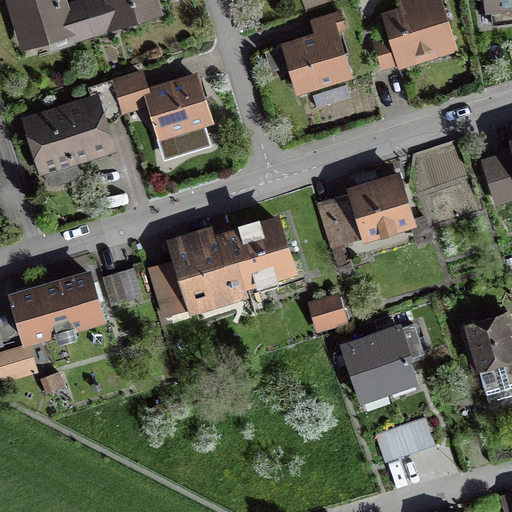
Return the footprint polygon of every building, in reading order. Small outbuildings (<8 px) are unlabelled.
[(91,0),(62,9),(59,0),(13,0),(26,40),(46,34),(51,49),(73,42),(72,38),(118,24),(116,16),(132,10),(135,18),(159,11),(155,0),(91,0)] [(458,49),(443,0),(397,0),(399,4),(381,9),(389,34),(373,38),(382,68),(397,63),(398,68),(458,49)] [(511,0),(483,0),(485,8),(490,7),(492,22),(511,19),(511,0)] [(339,27),(346,25),(341,7),(310,16),(313,29),(280,39),(298,91),(354,74),(339,27)] [(156,136),(163,158),(212,142),(206,122),(215,119),(198,68),(149,83),(143,66),(112,76),(123,112),(148,104),(158,136),(156,136)] [(21,114),(40,173),(45,172),(49,184),(82,174),(78,162),(118,149),(98,89),(21,114)] [(511,146),(481,156),(494,202),(511,197),(511,130),(508,132),(511,145),(511,146)] [(330,246),(410,221),(396,172),(368,181),(348,187),(349,192),(316,202),(330,246)] [(191,297),(292,267),(278,220),(227,235),(176,251),(178,259),(151,267),(163,306),(165,313),(194,305),(191,297)] [(8,288),(23,340),(107,315),(91,263),(8,288)] [(102,273),(110,303),(143,294),(135,265),(102,273)] [(340,290),(307,299),(316,330),(349,321),(340,290)] [(511,318),(511,319),(506,304),(458,319),(473,367),(479,365),(487,392),(511,384),(511,318)] [(424,348),(415,323),(342,348),(345,357),(359,397),(415,378),(407,354),(413,351),(424,348)] [(0,374),(2,381),(39,370),(30,340),(0,348),(0,374)] [(60,368),(40,376),(46,392),(66,384),(60,368)] [(426,417),(400,426),(409,451),(435,443),(426,417)] [(400,426),(376,434),(385,459),(409,451),(400,426)] [(511,511),(511,488),(498,492),(503,511),(511,511)]
